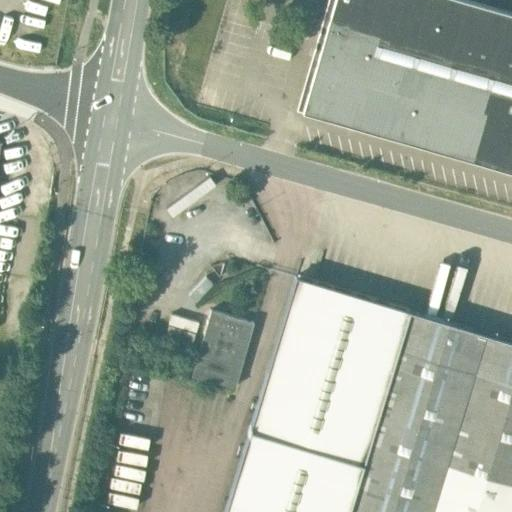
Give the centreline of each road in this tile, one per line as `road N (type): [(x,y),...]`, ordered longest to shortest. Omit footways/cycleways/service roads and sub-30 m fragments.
road 1 (residential): [(511,228),(111,117)]
road 2 (secondary): [(111,117),(49,511)]
